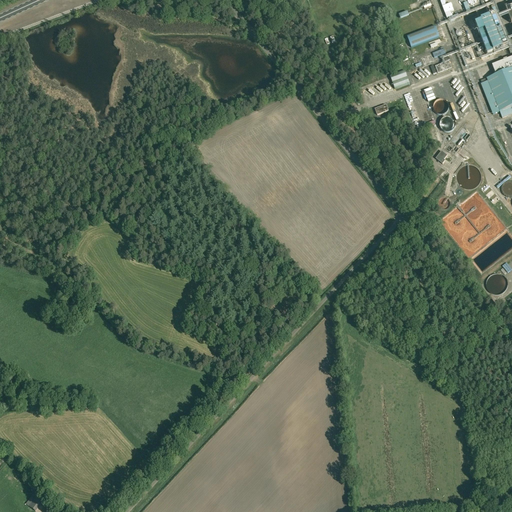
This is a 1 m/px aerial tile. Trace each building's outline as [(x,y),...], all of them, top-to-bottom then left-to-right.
[(456,9),(448,16),(452,20),(455,18),(454,16),(459,13),(456,9)] [(479,32),(487,55),(502,49),(508,46),(495,15),(481,21),(485,30),(479,32)] [(411,48),(439,37),(435,26),(407,37),(411,48)] [(496,74),(511,67),(511,57),(492,66),(496,74)] [(422,58),(415,61),(417,68),(425,65),(422,58)] [(451,69),(449,62),(435,67),(438,74),(451,69)] [(511,68),(492,77),(491,74),(485,76),(486,79),(487,81),(499,112),(502,119),(511,114),(511,68)] [(410,84),(405,71),(390,76),(394,90),(410,84)] [(458,75),(451,78),(457,93),(465,90),(458,75)] [(383,87),(389,85),(387,78),(380,81),(383,87)] [(482,83),(480,84),(492,114),(499,112),(487,81),(487,82),(482,84),(482,83)] [(410,108),(415,107),(411,94),(406,96),(410,108)] [(388,112),(386,106),(375,110),(377,116),(388,112)] [(442,120),(444,122),(448,117),(445,115),(447,113),(442,109),(438,114),(443,118),(442,120)] [(470,150),(475,144),(470,140),(465,146),(470,150)] [(465,158),(470,151),(464,147),(459,154),(465,158)] [(447,156),(441,152),(436,159),(442,165),(445,161),(444,160),(447,156)] [(511,182),(509,182),(508,182),(506,182),(505,183),(504,184),(503,185),(502,186),(502,188),(502,189),(502,191),(502,192),(503,193),(504,194),(505,195),(506,196),(508,197),(509,197),(511,197),(511,196),(511,182)] [(34,493),(26,504),(35,511),(45,498),(38,493),(37,495),(34,493)]
